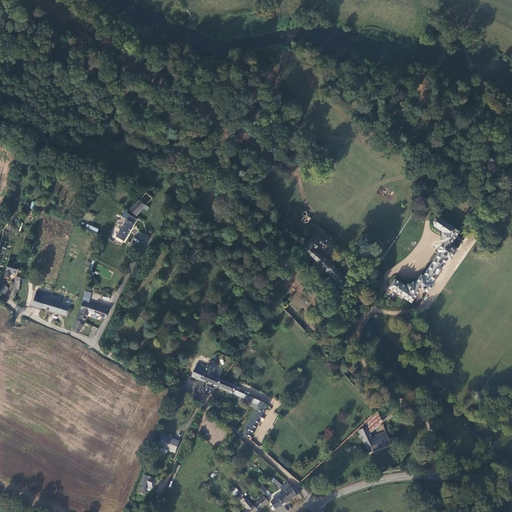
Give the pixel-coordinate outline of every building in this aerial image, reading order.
[(146,190),(143,194),(129,209),(136,215),(145,206),(148,209),(151,206),(148,203),(154,196),(146,190)] [(292,212),(288,216),(296,225),(306,216),(297,206),(291,211),(292,212)] [(136,218),(130,213),(126,218),(133,223),(136,218)] [(399,278),(393,287),(414,302),(422,291),(425,292),(427,291),(428,290),(431,291),(437,282),(435,281),(450,257),(453,258),(459,250),(452,245),(462,230),(443,217),(441,216),(439,216),(437,218),(436,221),(437,224),(445,230),(444,233),(444,237),(445,240),(440,249),(442,251),(426,275),(423,273),(418,281),(416,280),(410,284),(399,278)] [(122,240),(131,226),(133,223),(126,218),(115,235),(122,240)] [(335,237),(337,234),(320,225),(304,247),(329,273),(335,266),(336,265),(318,246),(325,236),(330,242),(333,242),(335,241),(336,239),(335,237)] [(13,258),(8,257),(3,278),(7,279),(10,271),(16,272),(18,265),(12,263),(13,258)] [(349,281),(335,266),(329,273),(345,288),(349,281)] [(2,284),(0,289),(0,292),(6,294),(8,287),(2,284)] [(63,316),(64,313),(66,306),(58,303),(60,299),(35,291),(31,306),(47,311),(46,315),(50,316),(51,312),(63,316)] [(87,313),(103,316),(106,310),(94,305),(82,302),(77,314),(85,318),(87,313)] [(78,333),(83,322),(75,319),(71,329),(78,333)] [(206,382),(223,390),(227,381),(224,380),(213,375),(217,367),(199,360),(198,362),(206,366),(200,380),(195,391),(200,394),(206,382)] [(200,380),(206,366),(198,362),(192,376),(200,380)] [(223,390),(228,392),(233,395),(236,389),(237,386),(227,381),(223,390)] [(249,440),(270,405),(236,389),(233,395),(249,402),(259,406),(243,434),(249,440)] [(382,423),(377,413),(366,424),(370,433),(382,423)] [(370,433),(366,424),(362,427),(364,430),(360,433),(370,454),(391,445),(386,433),(373,438),(370,433)] [(160,443),(158,447),(174,454),(179,442),(163,436),(161,440),(160,439),(158,443),(160,443)] [(145,493),(149,483),(145,481),(140,491),(145,493)] [(281,487),(283,492),(289,500),(300,493),(295,489),(293,490),(290,485),(288,483),(281,487)] [(264,493),(267,489),(262,484),(259,488),(264,493)] [(235,497),(240,492),(236,488),(231,493),(235,497)] [(275,509),(289,500),(283,492),(281,493),(281,495),(271,502),(275,509)] [(245,500),(243,498),(240,501),(247,510),(244,511),(257,511),(269,502),(264,496),(253,506),(247,499),(245,500)]
